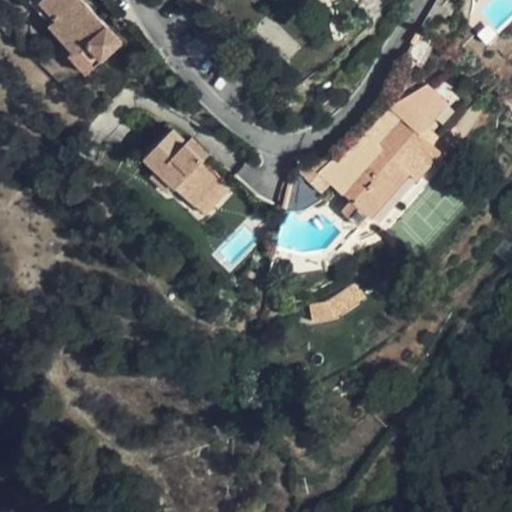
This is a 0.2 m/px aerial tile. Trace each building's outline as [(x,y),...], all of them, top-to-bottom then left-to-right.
[(125,41),(89,0),(36,0),(78,50),(75,52),(90,71),(125,41)] [(441,49),(422,36),(409,57),(428,69),(441,49)] [(419,165),(445,137),(416,110),(389,138),(393,141),(384,150),(381,147),(364,164),(368,168),(344,197),(368,221),(396,191),(404,199),(427,173),(419,165)] [(156,162),(168,173),(185,187),(208,207),(211,206),(231,181),(210,162),(193,146),(180,134),(156,162)] [(453,145),(445,137),(419,165),(427,173),(453,145)] [(193,146),(210,162),(216,156),(198,141),(193,146)] [(168,173),(162,180),(178,194),(185,187),(168,173)] [(240,188),(231,181),(211,206),(219,212),(240,188)] [(255,209),(217,249),(235,265),(272,225),(255,209)]
